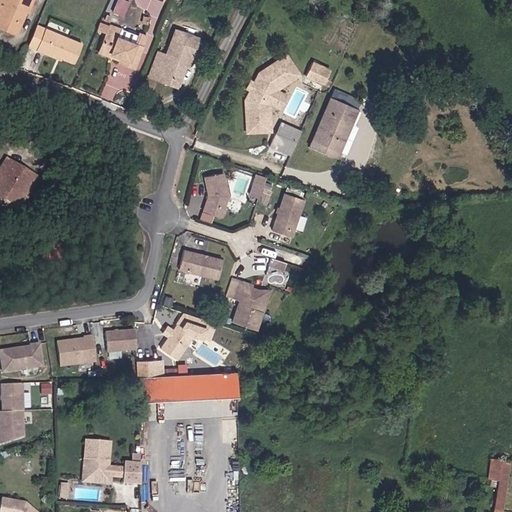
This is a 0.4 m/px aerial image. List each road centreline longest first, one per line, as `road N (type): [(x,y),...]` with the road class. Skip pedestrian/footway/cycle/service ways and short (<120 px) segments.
road 1 (unclassified): [(159,214),(177,135),(0,72)]
road 2 (residential): [(159,214),(157,248),(136,300),(0,322)]
road 3 (unknown): [(171,511),(164,435),(174,419),(190,415),(203,416),(214,439),(215,475),(201,511)]
road 4 (track): [(253,0),(177,135)]
